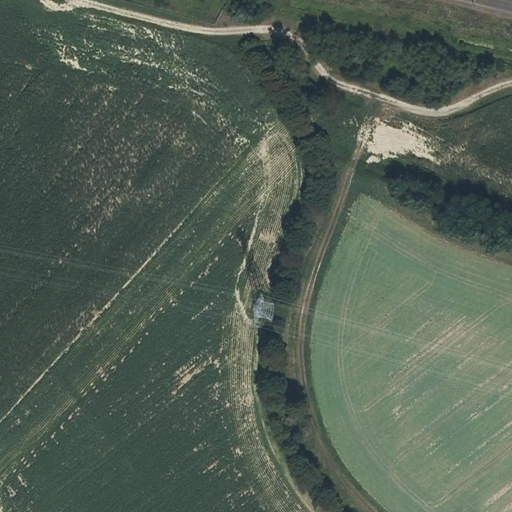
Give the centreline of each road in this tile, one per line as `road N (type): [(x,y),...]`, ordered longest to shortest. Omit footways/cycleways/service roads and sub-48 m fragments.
road 1 (track): [(511,81),(433,114),(330,82),(291,32),(201,30),(76,0)]
road 2 (track): [(391,102),(350,167),(301,329),(304,383),(320,441),(373,511)]
